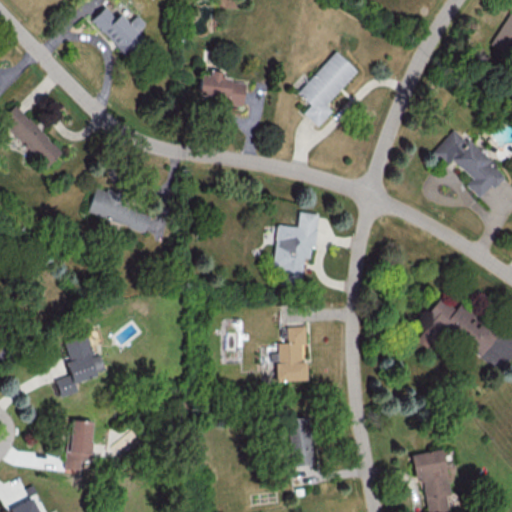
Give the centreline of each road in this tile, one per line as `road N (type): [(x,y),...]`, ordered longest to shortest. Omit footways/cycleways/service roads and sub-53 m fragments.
road 1 (residential): [(0,12),(84,102),(140,141),(370,194),(511,276)]
road 2 (residential): [(455,0),(407,85),(370,194),(356,286),(358,406),(376,511)]
